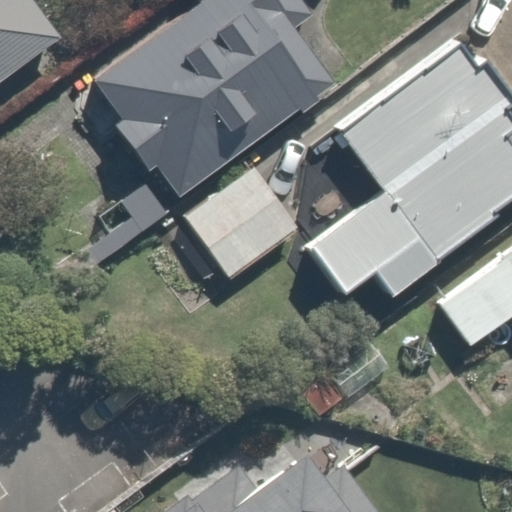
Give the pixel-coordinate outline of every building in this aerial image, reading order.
[(0,0),(0,109),(77,52),(38,0),(0,0)] [(202,0),(209,9),(99,83),(230,275),(302,226),(252,152),(341,92),(293,21),(312,9),(305,0),(202,0)] [(511,232),(511,101),(475,48),(347,136),(389,197),(324,242),(356,288),(383,270),(407,305),(511,232)] [(511,264),(442,314),(474,360),(511,332),(511,264)] [(372,511),(327,448),(263,493),(245,467),(181,511),(372,511)]
